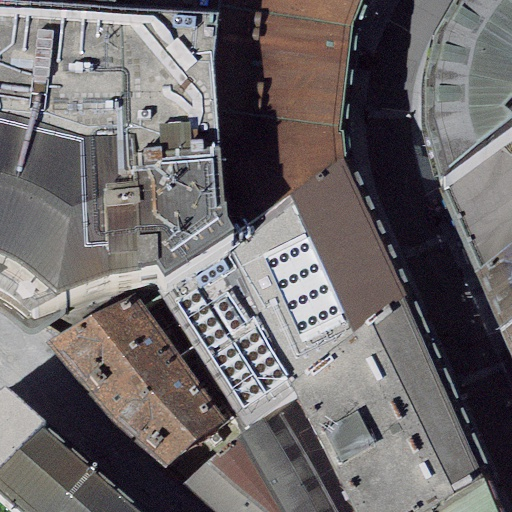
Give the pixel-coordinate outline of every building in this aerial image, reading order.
[(0,0),(0,305),(11,311),(37,332),(115,292),(162,290),(173,303),(266,251),(262,241),(248,123),(245,17),(246,0),(0,0)] [(248,123),(262,241),(356,176),(346,140),(356,46),(370,5),(359,0),(246,0),(245,17),(248,123)] [(453,136),(468,184),(511,156),(511,0),(481,0),(460,35),(451,101),(453,136)] [(511,256),(511,156),(468,184),(454,196),(488,274),(511,256)] [(266,251),(173,303),(154,313),(244,437),(257,426),(269,438),(287,427),(301,416),(429,310),(356,176),(262,241),(266,251)] [(511,256),(488,274),(511,330),(511,256)] [(118,429),(187,484),(244,437),(154,313),(145,302),(60,352),(118,429)] [(355,511),(460,511),(503,486),(429,310),(301,416),(355,511)] [(8,394),(0,400),(0,482),(49,431),(8,394)] [(222,511),(334,511),(287,427),(269,438),(203,495),(222,511)] [(140,511),(49,431),(0,482),(0,499),(16,511),(140,511)] [(511,511),(511,506),(503,486),(460,511),(511,511)]
